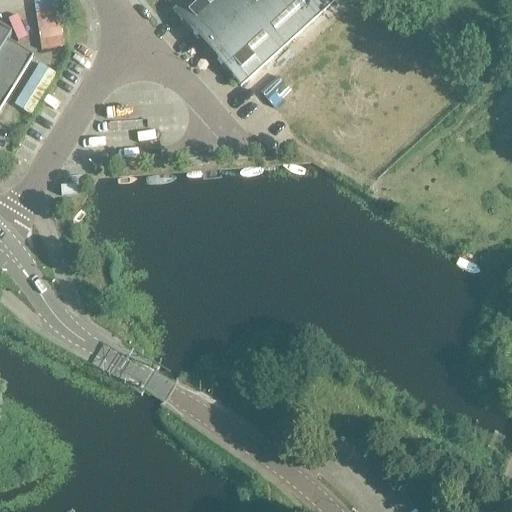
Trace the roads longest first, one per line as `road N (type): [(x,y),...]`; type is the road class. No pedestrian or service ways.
road 1 (tertiary): [(330,511),(232,433),(61,322),(0,239)]
road 2 (unclassified): [(0,228),(134,27)]
road 3 (unclassified): [(233,141),(134,27)]
